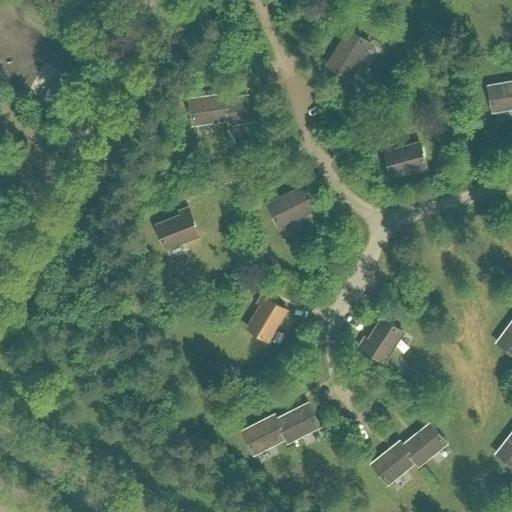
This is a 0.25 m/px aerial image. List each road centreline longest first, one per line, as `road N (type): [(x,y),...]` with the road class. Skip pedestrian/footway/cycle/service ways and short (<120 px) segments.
road 1 (unclassified): [(0,259),(162,0)]
road 2 (unclassified): [(118,511),(0,437)]
